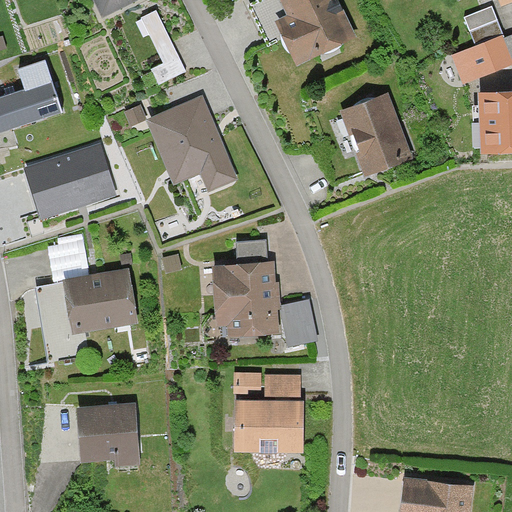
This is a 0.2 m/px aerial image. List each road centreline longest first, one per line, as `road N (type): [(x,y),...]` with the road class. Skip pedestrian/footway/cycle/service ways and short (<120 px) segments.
road 1 (residential): [(339,511),(338,344),(306,219),(194,0)]
road 2 (residential): [(18,511),(0,322)]
